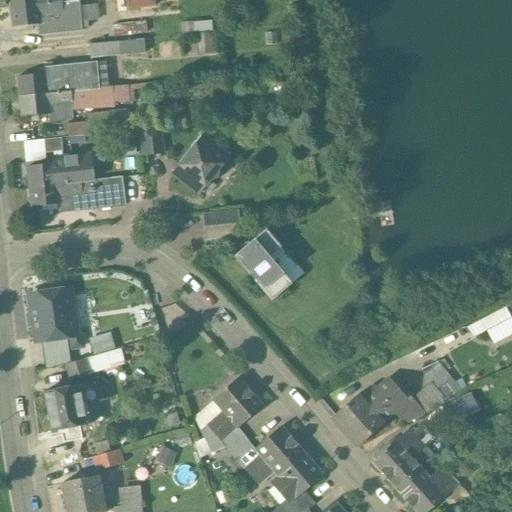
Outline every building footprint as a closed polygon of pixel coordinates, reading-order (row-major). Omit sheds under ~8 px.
[(41,4),(11,7),(13,27),(38,24),(39,36),(82,31),(79,1),(63,2),(41,4)] [(138,1),(115,2),(116,13),(139,11),(138,1)] [(85,20),(100,16),(96,2),(82,6),(85,20)] [(146,22),(113,26),(115,37),(148,33),(146,22)] [(121,42),(89,45),(91,58),(122,55),(121,42)] [(101,85),(109,85),(108,61),(100,62),(101,85)] [(45,74),(18,77),(20,97),(49,94),(71,92),(94,89),(91,62),(45,67),(45,74)] [(94,89),(71,92),(72,109),(115,107),(115,103),(116,103),(114,87),(94,89)] [(71,92),(49,94),(51,113),(50,113),(51,120),(73,118),(72,109),(71,92)] [(49,94),(20,97),(22,116),(50,113),(51,113),(49,94)] [(108,112),(87,114),(88,122),(68,124),(69,137),(110,133),(108,112)] [(160,128),(140,130),(143,156),(163,154),(160,128)] [(229,157),(202,136),(172,173),(199,194),(211,180),(217,178),(217,171),(218,171),(229,157)] [(87,160),(79,160),(78,158),(55,161),(55,166),(56,173),(78,171),(78,175),(88,174),(87,160)] [(127,161),(116,162),(118,178),(129,177),(127,161)] [(55,166),(28,168),(30,187),(57,184),(56,173),(55,166)] [(78,171),(56,173),(57,184),(79,182),(78,175),(78,171)] [(129,177),(118,178),(120,195),(131,194),(129,177)] [(118,178),(79,182),(80,194),(81,199),(120,195),(118,178)] [(79,182),(57,184),(59,196),(80,194),(79,182)] [(57,184),(30,187),(32,207),(60,205),(59,196),(57,184)] [(238,211),(202,214),(204,228),(205,228),(206,240),(240,237),(239,225),(240,225),(238,211)] [(266,229),(233,257),(271,302),(292,284),(269,257),(281,247),(266,229)] [(69,290),(31,295),(37,342),(75,337),(69,290)] [(113,332),(92,336),(94,352),(115,348),(113,332)] [(85,359),(65,364),(69,377),(88,372),(85,359)] [(430,383),(415,394),(428,412),(459,397),(444,383),(452,376),(439,362),(424,374),(430,383)] [(408,399),(388,376),(361,399),(382,422),(392,413),(408,399)] [(263,406),(238,377),(213,400),(223,411),(207,425),(221,441),(237,427),(237,428),(238,427),(263,406)] [(77,385),(44,391),(51,430),(89,423),(86,402),(80,403),(77,385)] [(415,394),(408,399),(392,413),(403,424),(428,412),(415,394)] [(361,399),(357,395),(331,418),(356,445),(382,422),(361,399)] [(221,441),(207,425),(200,431),(211,453),(216,450),(224,446),(220,442),(221,441)] [(433,439),(420,425),(412,432),(424,447),(426,446),(433,439)] [(221,441),(220,442),(224,446),(227,449),(245,436),(238,427),(237,428),(237,427),(221,441)] [(281,427),(255,449),(260,456),(274,472),(279,477),(279,478),(305,455),(281,427)] [(409,429),(371,462),(395,490),(419,468),(411,459),(424,447),(412,432),(409,429)] [(424,447),(411,459),(419,468),(432,457),(434,455),(426,446),(424,447)] [(121,449),(94,456),(97,468),(124,460),(121,449)] [(211,453),(204,456),(207,462),(220,457),(216,450),(211,453)] [(305,455),(279,478),(279,477),(272,483),(287,500),(289,502),(303,490),(322,473),(306,455),(305,455)] [(260,456),(244,469),(258,485),(274,472),(260,456)] [(432,457),(419,468),(427,477),(440,466),(432,457)] [(456,484),(440,466),(427,477),(443,495),(456,484)] [(427,477),(419,468),(395,490),(415,511),(424,511),(443,495),(427,477)] [(99,473),(62,480),(67,511),(99,511),(106,511),(99,473)] [(511,488),(509,483),(490,494),(496,505),(511,495),(511,488)] [(112,488),(114,504),(141,501),(140,485),(112,488)] [(303,490),(289,502),(287,500),(272,511),(304,511),(316,504),(303,490)] [(142,511),(141,501),(114,504),(114,511),(142,511)] [(344,511),(335,501),(322,511),(344,511)]
